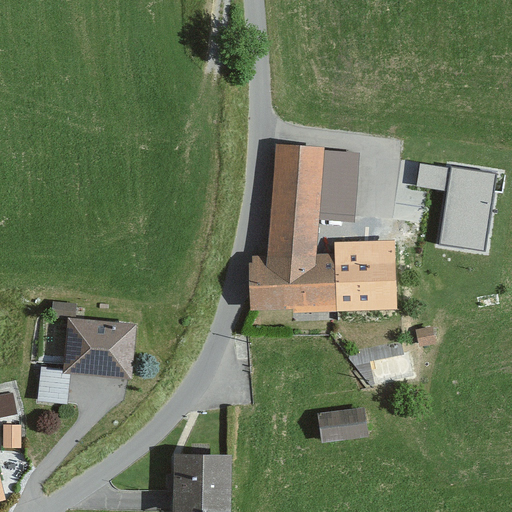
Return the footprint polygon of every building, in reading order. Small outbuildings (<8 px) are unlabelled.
[(326,258),(308,259),(311,222),(347,224),(352,157),(315,155),(316,149),(267,146),(259,259),(243,260),(245,314),(287,312),(288,317),(373,314),(371,245),(326,246),(326,258)] [(497,174),(452,167),(439,244),(484,251),(497,174)] [(122,381),(126,326),(58,321),(54,376),(122,381)] [(430,346),(426,330),(412,333),(416,349),(430,346)] [(15,386),(0,388),(0,410),(19,407),(15,386)] [(359,438),(355,411),(309,418),(314,445),(359,438)] [(220,511),(220,458),(165,458),(165,511),(220,511)]
